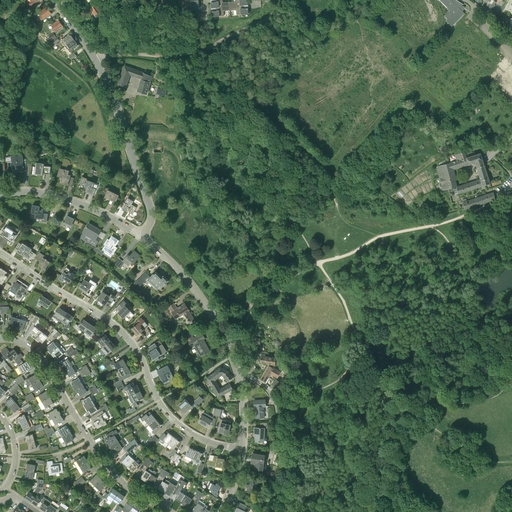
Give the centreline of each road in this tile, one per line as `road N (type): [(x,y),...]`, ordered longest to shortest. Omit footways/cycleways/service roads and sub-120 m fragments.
road 1 (residential): [(241,448),(182,427),(116,326),(0,252)]
road 2 (residential): [(0,338),(35,349),(112,474),(166,511)]
road 3 (track): [(292,442),(308,399),(337,382),(359,348),(344,302),(317,263)]
road 4 (track): [(317,263),(378,235),(492,205),(497,194)]
road 5 (residential): [(145,238),(149,210),(95,61)]
road 6 (track): [(105,57),(192,54),(267,19)]
road 7 (residential): [(237,369),(201,301),(145,238)]
road 8 (residential): [(145,238),(65,198),(0,195)]
road 9 (track): [(230,354),(252,306),(317,263)]
